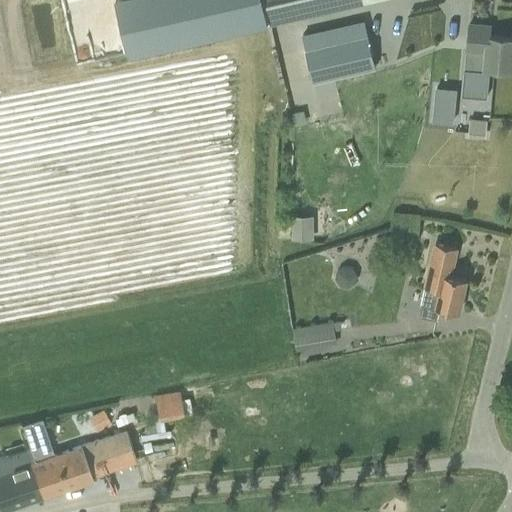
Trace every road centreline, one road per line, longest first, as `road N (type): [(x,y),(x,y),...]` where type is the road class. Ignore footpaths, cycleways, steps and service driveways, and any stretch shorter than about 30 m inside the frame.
road 1 (unclassified): [(33,511),(107,496),(483,458)]
road 2 (unclassified): [(483,458),(511,302)]
